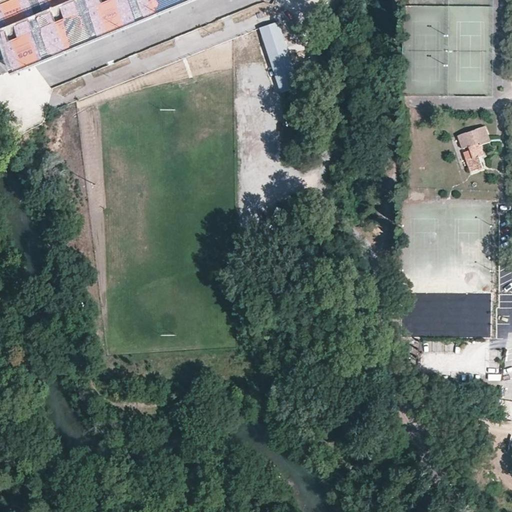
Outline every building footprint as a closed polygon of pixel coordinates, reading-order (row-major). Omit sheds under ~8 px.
[(112,0),(0,0),(0,36),(3,44),(112,0)] [(27,103),(279,0),(112,0),(3,44),(27,103)] [(302,87),(281,22),(263,28),(284,93),(302,87)] [(463,148),(470,146),(481,142),(491,139),(487,126),(459,135),(463,148)] [(481,142),(470,146),(472,151),(465,154),(471,172),(484,168),(482,162),(478,164),(476,158),(480,157),(479,153),(485,151),(481,142)]
